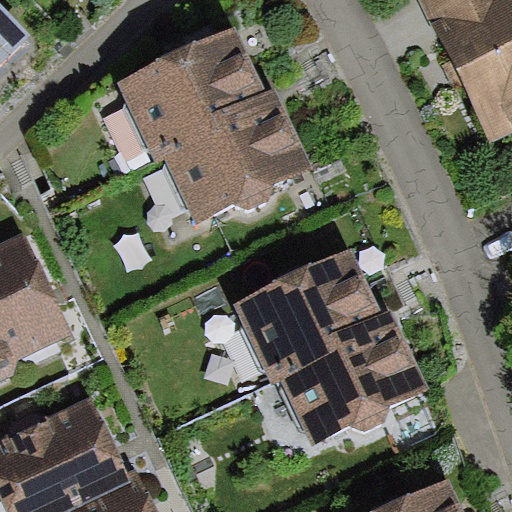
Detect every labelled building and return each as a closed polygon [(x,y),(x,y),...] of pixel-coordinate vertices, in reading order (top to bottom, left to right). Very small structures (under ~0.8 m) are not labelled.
[(511,0),(423,0),(488,136),(511,124),(511,0)] [(0,63),(27,38),(0,9),(0,63)] [(235,34),(118,88),(152,161),(269,107),(235,34)] [(277,105),(159,159),(193,232),(310,179),(277,105)] [(0,381),(13,376),(19,361),(70,338),(21,234),(0,243),(0,381)] [(348,254),(231,308),(265,382),(382,328),(348,254)] [(389,326),(272,380),(306,453),(423,399),(389,326)] [(92,402),(0,446),(0,496),(7,511),(64,511),(129,481),(92,402)] [(129,481),(64,511),(154,511),(138,477),(129,481)] [(456,511),(442,478),(368,511),(456,511)]
